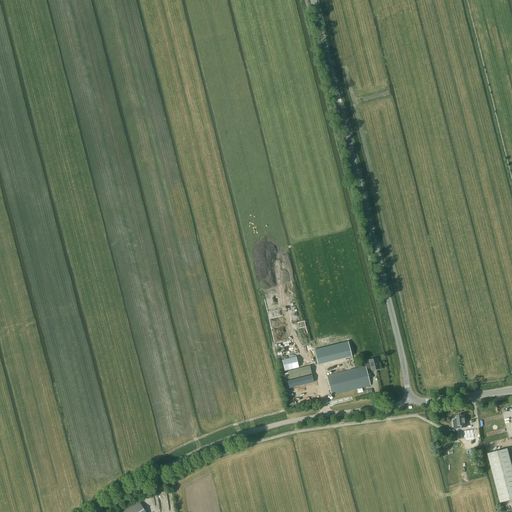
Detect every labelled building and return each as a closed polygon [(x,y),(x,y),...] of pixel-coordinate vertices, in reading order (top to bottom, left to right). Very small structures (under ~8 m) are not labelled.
[(348,341),(314,349),(318,365),(352,356),(348,341)] [(372,371),(379,369),(377,358),(369,360),(370,363),(365,364),(366,369),(371,368),(372,371)] [(288,371),(290,378),(312,373),(310,366),(288,371)] [(332,395),(370,386),(365,366),(327,376),(332,395)] [(289,389),(295,387),(313,383),(312,375),(287,381),(289,389)] [(461,428),(466,427),(464,415),(456,416),(458,425),(460,425),(461,428)] [(509,449),(508,450),(507,449),(488,454),(500,503),(511,499),(511,466),(509,454),(510,454),(509,449)] [(145,511),(138,501),(119,511),(145,511)]
